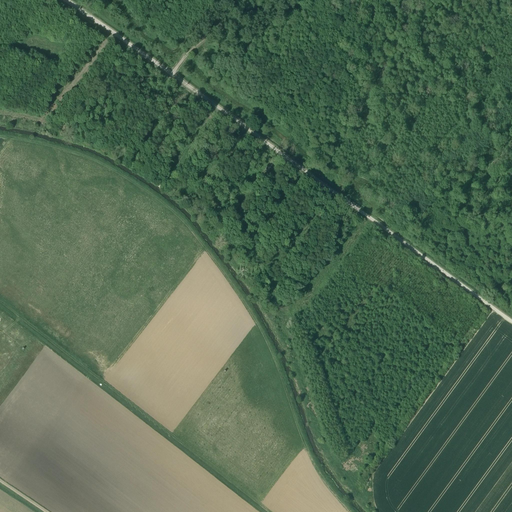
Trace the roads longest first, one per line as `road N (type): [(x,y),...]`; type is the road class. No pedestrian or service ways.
road 1 (track): [(174,76),(511,322)]
road 2 (track): [(265,511),(0,301)]
road 3 (track): [(351,511),(324,483),(270,345),(213,255)]
road 4 (track): [(285,0),(198,44),(174,76),(63,0)]
road 5 (track): [(0,138),(61,148),(118,172),(180,216),(213,255)]
